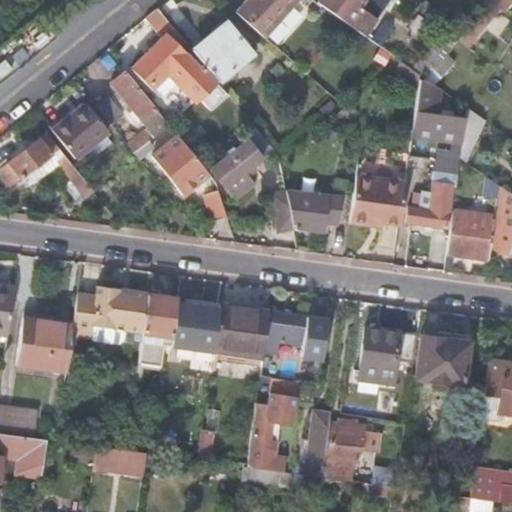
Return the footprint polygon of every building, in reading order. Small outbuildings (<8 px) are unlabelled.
[(245,0),(236,11),(264,36),(294,0),(245,0)] [(316,0),(317,1),(347,22),(364,34),(376,17),(359,5),(362,0),(316,0)] [(491,0),(503,9),(510,0),(491,0)] [(172,26),(158,8),(145,18),(161,37),(169,29),(172,26)] [(479,18),(462,38),(470,44),(486,25),(479,18)] [(225,21),(191,48),(221,85),(234,74),(231,69),(251,53),(225,21)] [(197,58),(169,29),(161,37),(130,67),(158,96),(174,80),(181,88),(185,84),(209,109),(226,93),(197,58)] [(445,32),(413,69),(419,73),(425,77),(457,40),(445,32)] [(148,140),(149,139),(168,124),(123,69),(110,80),(148,126),(127,144),(134,152),(148,140)] [(439,88),(418,78),(411,135),(439,139),(441,129),(453,131),(451,150),(436,149),(431,191),(421,190),(418,207),(408,206),(405,222),(445,227),(452,172),(457,173),(459,156),(465,117),(436,113),(439,88)] [(107,95),(95,104),(111,123),(122,114),(107,95)] [(84,103),(51,129),(74,157),(107,131),(84,103)] [(348,103),(325,120),(331,127),(353,110),(348,103)] [(251,162),(270,146),(254,126),(243,136),(246,139),(234,149),(230,145),(203,167),(206,170),(209,168),(233,196),(253,180),(247,173),(254,167),(251,162)] [(59,149),(46,132),(0,167),(0,173),(10,186),(59,149)] [(203,167),(176,134),(151,155),(183,194),(208,173),(206,170),(203,167)] [(148,140),(134,152),(139,158),(153,146),(148,140)] [(85,197),(93,190),(64,154),(56,161),(85,197)] [(355,175),(349,222),(358,223),(365,176),(355,175)] [(405,181),(365,176),(358,223),(368,224),(381,226),(382,222),(399,224),(405,181)] [(499,184),(488,177),(485,196),(497,197),(499,184)] [(492,249),(505,251),(508,225),(511,227),(511,193),(499,184),(497,197),(494,217),(494,220),(495,220),(492,249)] [(318,193),(284,189),(292,226),(321,230),(325,230),(327,220),(334,221),(338,195),(325,194),(326,188),(319,187),(318,193)] [(210,220),(225,215),(217,189),(202,193),(210,220)] [(292,226),(284,189),(269,191),(276,227),(292,229),(292,226)] [(494,217),(452,211),(445,264),(452,266),(454,254),(488,259),(494,220),(494,217)] [(0,319),(8,321),(14,275),(0,273),(0,319)] [(91,324),(141,331),(143,314),(145,303),(146,293),(146,291),(135,290),(122,288),(96,284),(94,294),(76,292),(72,324),(70,334),(90,337),(91,324)] [(141,331),(171,335),(176,298),(146,293),(145,303),(143,314),(141,331)] [(218,303),(212,347),(262,354),(263,348),(268,310),(218,303)] [(281,337),(281,338),(301,341),(301,346),(307,354),(322,356),(327,319),(305,316),(268,310),(263,348),(277,350),(278,337),(281,337)] [(15,363),(65,371),(67,359),(70,334),(72,324),(22,317),(15,363)] [(412,360),(416,332),(364,325),(359,369),(392,373),(394,358),(412,360)] [(488,359),(490,344),(439,337),(440,333),(425,331),(425,335),(421,334),(415,376),(462,383),(464,365),(487,367),(488,359)] [(160,367),(164,342),(143,339),(140,364),(160,367)] [(487,367),(483,393),(495,394),(493,411),(505,412),(511,413),(511,362),(488,359),(487,367)] [(255,403),(247,465),(286,470),(288,459),(283,456),(268,455),(272,422),(290,425),(295,380),(289,380),(271,377),(268,405),(255,403)] [(345,398),(343,410),(372,415),(374,402),(345,398)] [(235,404),(233,417),(242,418),(244,406),(235,404)] [(0,432),(32,436),(35,410),(0,405),(0,432)] [(301,473),(319,476),(330,408),(315,406),(308,460),(303,459),(301,473)] [(504,421),(505,412),(493,411),(492,420),(504,421)] [(166,451),(197,456),(200,439),(170,435),(172,422),(152,419),(147,451),(165,453),(166,451)] [(332,423),(327,455),(359,459),(363,428),(332,423)] [(367,447),(380,450),(383,431),(370,429),(367,447)] [(197,456),(197,457),(213,460),(214,454),(209,453),(212,432),(201,430),(200,439),(197,456)] [(32,436),(0,432),(0,453),(17,456),(15,469),(40,473),(45,438),(32,436)] [(133,450),(145,452),(146,436),(136,434),(133,450)] [(133,450),(94,445),(91,463),(141,470),(145,452),(133,450)] [(404,445),(398,484),(412,485),(418,447),(404,445)] [(492,499),(511,501),(511,472),(473,467),(471,484),(470,496),(492,499)] [(383,484),(361,481),(360,490),(376,493),(377,488),(382,489),(383,484)] [(394,486),(383,484),(382,489),(377,488),(376,493),(391,494),(394,486)] [(470,496),(453,493),(450,509),(456,510),(457,502),(472,504),(470,496)]
